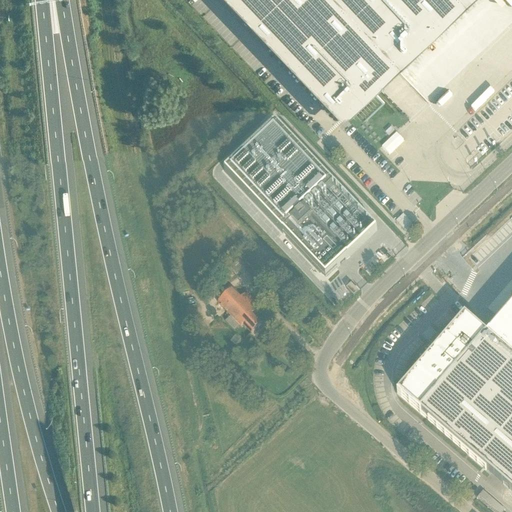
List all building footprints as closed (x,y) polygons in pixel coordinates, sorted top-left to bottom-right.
[(236,0),(346,115),(375,87),(383,79),(466,0),(236,0)] [(275,125),(225,173),(283,234),(326,279),(337,268),(347,258),(348,259),(376,232),(275,125)] [(351,285),(346,290),(353,297),(358,293),(353,288),(351,285)] [(218,304),(234,321),(241,328),(243,326),(252,335),(262,325),(254,316),(256,314),(255,312),(260,308),(246,293),(241,298),(233,289),(218,304)] [(488,336),(487,337),(489,339),(492,342),(511,358),(511,308),(502,321),(501,321),(488,336)] [(186,310),(185,310),(187,325),(199,323),(197,309),(186,310)] [(436,349),(397,394),(485,471),(486,470),(511,492),(511,358),(492,342),(489,339),(487,337),(488,336),(465,316),(444,339),(445,340),(443,342),(440,339),(434,347),(437,350),(436,349)] [(503,511),(505,511),(483,492),(477,499),(491,511),(503,511)]
